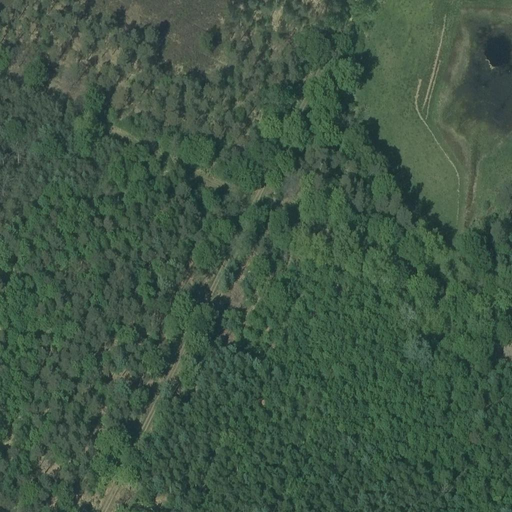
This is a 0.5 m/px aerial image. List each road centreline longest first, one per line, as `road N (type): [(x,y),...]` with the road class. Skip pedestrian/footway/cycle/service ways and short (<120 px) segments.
road 1 (track): [(353,0),(102,511)]
road 2 (track): [(511,324),(0,85)]
